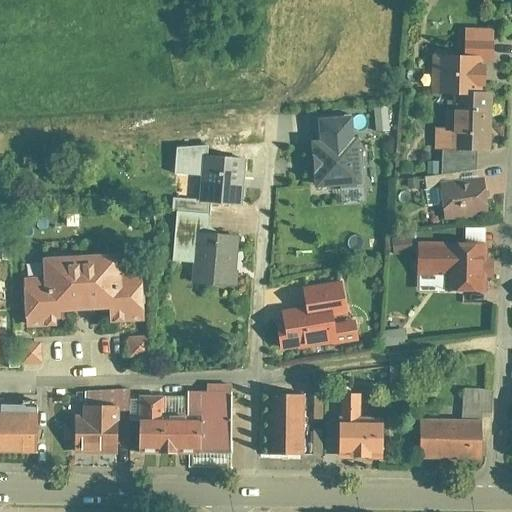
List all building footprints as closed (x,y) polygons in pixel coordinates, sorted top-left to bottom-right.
[(491,60),(492,29),(465,29),(465,60),(485,60),(491,60)] [(456,96),(484,97),(485,60),(465,60),(434,59),(433,95),(456,96)] [(438,154),(491,155),(493,97),(484,97),(456,96),(455,115),(446,114),(446,131),(438,131),(438,154)] [(320,145),(313,146),(316,185),(362,181),(358,142),(352,142),(350,119),(318,122),(320,145)] [(205,160),(201,202),(240,205),(243,163),(205,160)] [(448,223),(490,218),(486,186),(444,192),(448,223)] [(198,238),(192,283),(235,286),(240,241),(198,238)] [(447,295),(486,297),(488,250),(421,247),(421,278),(448,280),(447,295)] [(23,283),(26,332),(59,330),(59,315),(109,312),(110,326),(144,324),(140,276),(121,277),(120,258),(42,262),(41,282),(23,283)] [(283,354),(360,342),(357,321),(348,322),(343,291),(305,296),(309,319),(278,323),(283,354)] [(130,360),(152,360),(150,339),(129,340),(130,360)] [(21,348),(22,367),(44,365),(43,347),(21,348)] [(188,401),(188,458),(228,459),(228,397),(188,396),(188,401)] [(339,424),(338,459),(383,459),(383,425),(361,425),(361,397),(339,396),(339,424)] [(270,399),(270,461),(305,462),(306,399),(270,399)] [(138,401),(138,458),(188,458),(188,401),(138,401)] [(73,454),(119,456),(120,410),(82,410),(81,421),(74,421),(73,454)] [(0,455),(38,456),(38,417),(0,416),(0,455)] [(419,423),(419,461),(481,462),(481,423),(419,423)]
